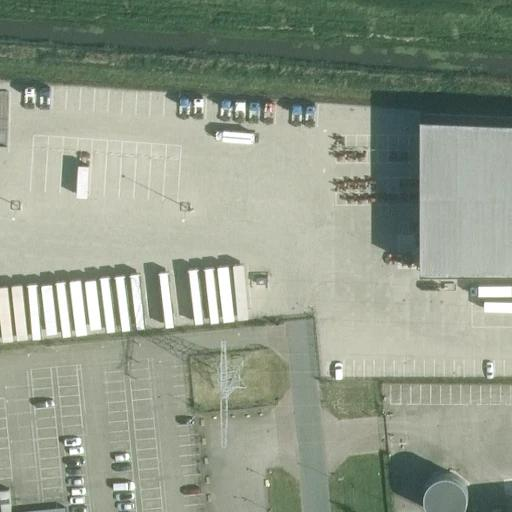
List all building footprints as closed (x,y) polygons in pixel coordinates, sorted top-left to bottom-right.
[(255,140),(254,98),(238,98),(239,140),(255,140)] [(413,106),(283,100),(281,158),(360,161),(361,130),(411,133),(413,106)] [(511,116),(422,113),(422,269),(511,268),(511,116)] [(280,257),(279,206),(241,207),(242,257),(280,257)] [(447,511),(460,488),(428,471),(413,500),(436,511),(447,511)]
